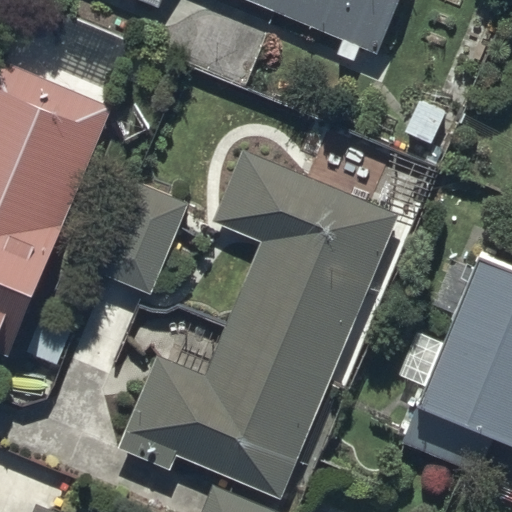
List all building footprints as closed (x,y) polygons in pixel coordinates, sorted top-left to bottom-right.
[(249,0),(342,37),(336,53),(354,60),(360,44),(378,52),(399,0),(249,0)] [(111,112),(0,65),(0,359),(7,362),(111,112)] [(395,218),(242,154),(212,225),(261,245),(205,379),(156,358),(117,452),(168,474),(174,460),(275,503),(395,218)] [(151,295),(190,203),(140,183),(101,275),(151,295)] [(511,278),(475,263),(400,448),(479,479),(492,448),(511,456),(511,278)] [(273,511),(217,488),(206,511),(273,511)]
